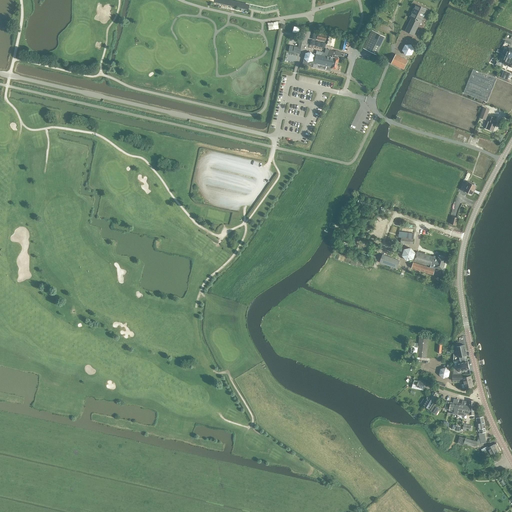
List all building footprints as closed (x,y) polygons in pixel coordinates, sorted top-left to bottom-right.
[(214,0),(215,3),(264,12),(265,6),(231,0),(214,0)] [(427,10),(416,4),(410,17),(412,18),(410,21),(405,31),(414,35),(420,22),(421,22),(427,10)] [(303,49),(307,30),(301,29),(298,48),(303,49)] [(378,54),(386,36),(372,29),(364,47),(378,54)] [(504,46),(501,53),(511,57),(511,49),(510,48),(511,44),(505,41),(503,45),(504,46)] [(405,45),(403,50),(406,55),(411,54),(414,49),(411,45),(405,45)] [(336,69),(338,58),(334,57),(335,51),(329,50),(327,57),(324,56),(324,55),(322,54),(322,55),(316,54),(313,54),(313,55),(310,52),(305,53),(304,58),(307,62),(306,65),(313,67),(313,63),(327,66),(331,67),(331,68),(336,69)] [(511,57),(501,53),(498,60),(497,60),(495,64),(502,67),(504,63),(509,65),(509,66),(511,66),(511,57)] [(396,54),(391,63),(404,69),(408,61),(396,54)] [(486,120),(489,110),(483,107),(479,118),(486,120)] [(493,131),(497,122),(494,121),(495,118),(489,115),(487,121),(489,121),(486,129),(490,130),(490,131),(491,131),(493,131)] [(474,184),(468,182),(464,191),(472,195),(476,186),(476,185),(474,184)] [(359,200),(357,206),(376,212),(378,206),(359,200)] [(400,243),(412,244),(414,234),(402,232),(400,243)] [(404,249),(402,256),(407,261),(414,259),(416,253),(411,247),(404,249)] [(422,253),(417,252),(414,261),(417,262),(443,270),(446,260),(438,257),(438,258),(422,253)] [(380,262),(396,268),(399,261),(383,255),(380,262)] [(434,269),(431,268),(423,266),(422,265),(414,263),(412,268),(433,275),(435,269),(434,269)] [(419,337),(417,357),(426,358),(428,338),(419,337)] [(459,357),(460,360),(465,359),(465,356),(467,356),(464,345),(456,347),(459,357)] [(466,362),(465,359),(460,360),(461,363),(457,364),(459,372),(464,371),(467,370),(470,369),(468,361),(466,362)] [(440,369),(439,375),(443,378),(449,377),(450,371),(446,367),(440,369)] [(452,374),(452,381),(463,380),(465,388),(473,386),(471,376),(464,377),(462,377),(462,374),(452,374)] [(432,404),(438,394),(433,391),(432,390),(430,393),(431,394),(427,401),(424,399),(421,403),(424,405),(429,409),(430,408),(432,409),(431,411),(433,412),(437,414),(440,408),(434,405),(432,404)] [(469,400),(469,406),(465,405),(465,404),(466,404),(466,402),(465,402),(463,411),(465,411),(464,413),(474,415),(474,400),(469,400)] [(479,437),(478,437),(478,439),(479,439),(480,444),(486,443),(484,433),(486,432),(485,428),(483,417),(476,419),(478,429),(478,431),(480,431),(480,433),(479,434),(479,437)] [(478,439),(478,437),(477,437),(477,439),(477,442),(460,436),(457,444),(463,446),(464,443),(475,447),(476,443),(480,444),(479,439),(478,439)] [(487,459),(496,454),(501,451),(497,443),(488,448),(488,447),(482,450),(487,459)]
